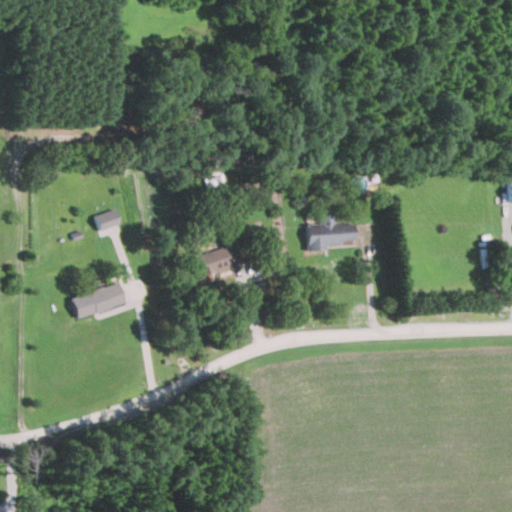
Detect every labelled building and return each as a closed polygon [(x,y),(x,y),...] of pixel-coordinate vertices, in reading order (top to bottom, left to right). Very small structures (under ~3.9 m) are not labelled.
[(221,185),(219,164),(203,166),(205,186),(221,185)] [(511,174),(503,174),(503,201),(511,201),(511,174)] [(350,223),(329,223),(329,209),(316,209),(316,223),(302,223),(302,249),(322,249),(322,242),(351,242),(350,223)] [(93,222),(95,230),(114,224),(112,216),(93,222)] [(226,265),(217,244),(187,256),(195,277),(226,265)] [(66,295),(71,316),(120,304),(115,283),(66,295)]
